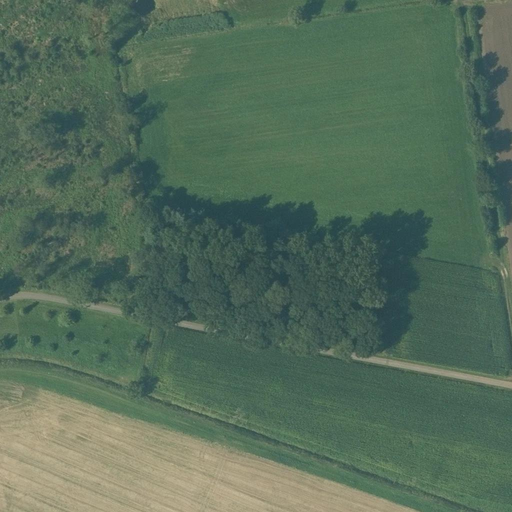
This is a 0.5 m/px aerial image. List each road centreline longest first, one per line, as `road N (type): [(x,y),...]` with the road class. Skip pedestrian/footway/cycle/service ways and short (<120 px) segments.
road 1 (unclassified): [(0,294),(53,292),(511,386)]
road 2 (track): [(459,0),(511,332)]
